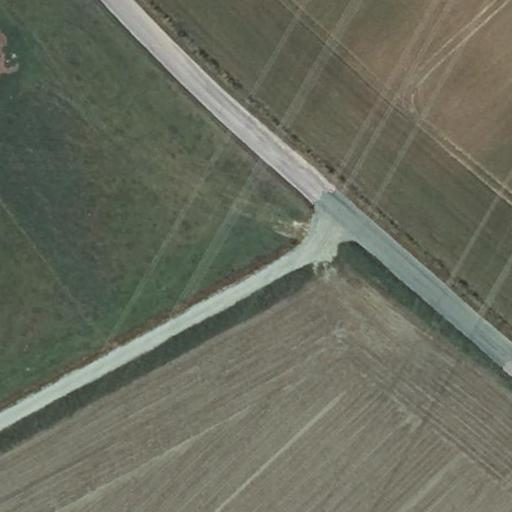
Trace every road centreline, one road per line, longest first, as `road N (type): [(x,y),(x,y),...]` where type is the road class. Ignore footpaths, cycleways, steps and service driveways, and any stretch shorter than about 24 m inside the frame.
road 1 (tertiary): [(511,353),(122,0)]
road 2 (track): [(353,213),(0,411)]
